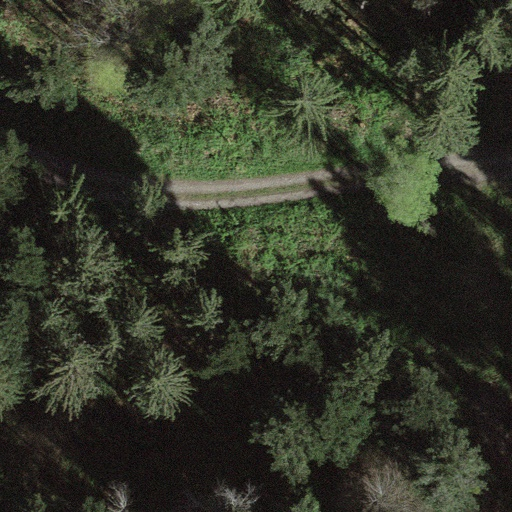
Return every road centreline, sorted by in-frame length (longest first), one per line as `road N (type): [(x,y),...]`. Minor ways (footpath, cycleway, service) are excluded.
road 1 (track): [(511,167),(142,203),(0,164)]
road 2 (track): [(0,224),(142,203)]
